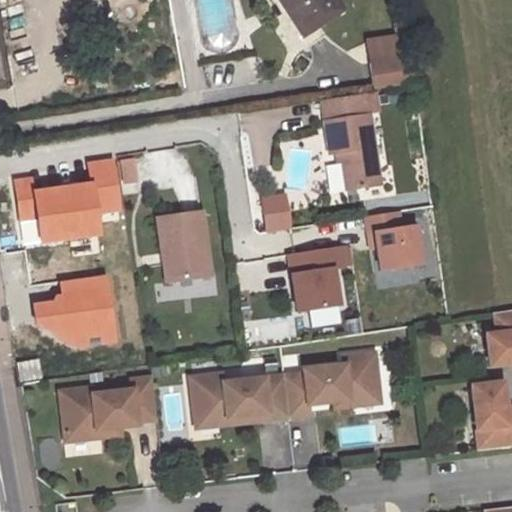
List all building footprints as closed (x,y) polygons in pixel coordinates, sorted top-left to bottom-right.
[(337,0),(276,0),(301,37),(343,9),(337,0)] [(402,33),(365,36),(370,86),(406,83),(402,33)] [(380,188),(366,97),(320,104),(328,156),(340,154),(347,193),(380,188)] [(291,190),(315,184),(311,169),(318,168),(312,146),(282,152),(291,190)] [(120,185),(134,183),(131,162),(117,164),(120,185)] [(261,195),(263,214),(285,211),(282,193),(261,195)] [(416,220),(401,223),(399,209),(363,216),(373,271),(424,263),(416,220)] [(197,213),(152,220),(157,256),(165,255),(169,282),(206,277),(197,213)] [(336,264),(350,263),(349,245),(286,250),(291,312),(304,311),(305,326),(341,323),(336,264)] [(169,282),(165,255),(157,256),(162,284),(169,282)] [(79,272),(40,275),(45,341),(84,338),(79,272)] [(489,371),(511,368),(511,315),(494,318),(496,339),(486,340),(489,371)] [(302,376),(283,378),(287,420),(308,418),(307,407),(333,404),(378,400),(374,356),(342,359),(343,368),(302,372),(302,376)] [(39,379),(36,359),(16,364),(19,382),(39,379)] [(221,376),(189,379),(194,423),(265,416),(266,422),(287,420),(283,378),(222,384),(221,376)] [(91,395),(59,398),(63,442),(95,438),(94,430),(118,428),(135,426),(135,422),(154,420),(150,378),(129,381),(130,391),(91,395)] [(502,385),(470,388),(477,453),(511,449),(511,419),(506,420),(505,411),(502,385)] [(90,388),(58,391),(59,398),(91,395),(90,388)] [(378,400),(333,404),(334,412),(379,407),(378,400)] [(265,416),(194,423),(195,430),(266,422),(265,416)] [(94,430),(95,438),(119,436),(118,428),(94,430)] [(63,444),(65,457),(104,452),(103,439),(63,444)]
